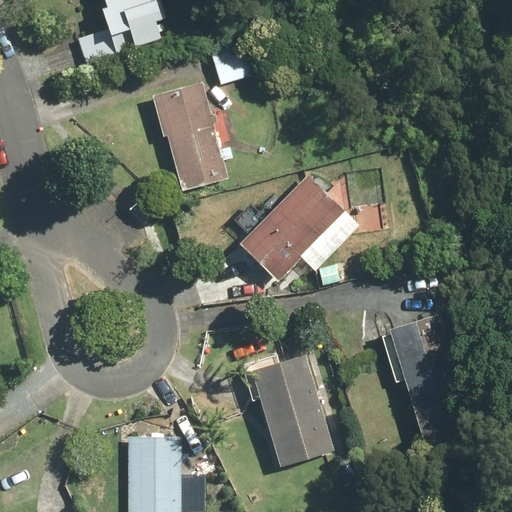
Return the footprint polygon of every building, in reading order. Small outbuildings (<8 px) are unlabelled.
[(150,0),(99,0),(114,37),(158,21),(150,0)] [(214,59),(221,84),(263,73),(257,48),(214,59)] [(228,179),(203,81),(154,93),(166,138),(170,137),(183,191),(228,179)] [(352,224),(308,177),(241,241),(277,280),(301,257),(309,265),(352,224)] [(407,381),(426,442),(475,426),(441,315),(380,333),(395,384),(407,381)] [(279,353),(251,362),(281,466),(335,450),(306,352),(281,360),(279,353)] [(182,436),(129,435),(128,511),(204,511),(205,482),(181,482),(182,436)]
